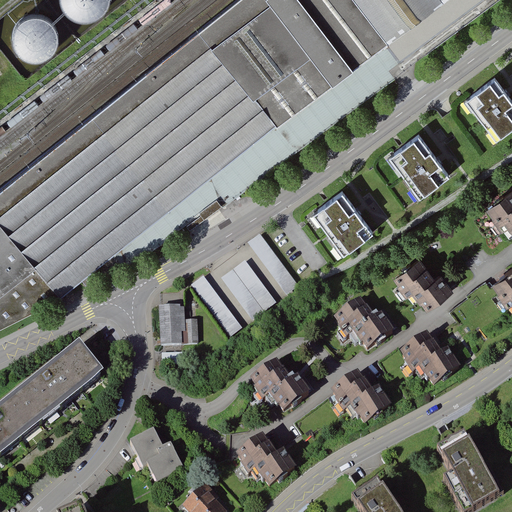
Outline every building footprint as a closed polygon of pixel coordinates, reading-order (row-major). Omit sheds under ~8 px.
[(0,329),(62,298),(445,0),(237,0),(204,26),(0,187),(0,329)] [(59,0),(61,5),(66,12),(72,17),(80,19),(89,19),(96,16),(103,11),(107,4),(108,0),(59,0)] [(15,50),(21,55),(27,58),(35,59),(42,57),(48,53),(53,47),(56,40),(56,33),(53,26),(49,20),(42,16),(35,14),(28,15),(21,18),(16,23),(12,29),(11,36),(12,43),(15,50)] [(511,100),(495,79),(466,101),(497,140),(511,128),(511,100)] [(428,137),(399,158),(427,198),(457,177),(428,137)] [(352,194),(324,214),(353,255),(381,234),(352,194)] [(511,196),(492,210),(507,233),(511,229),(511,196)] [(264,238),(250,247),(286,300),(300,291),(264,238)] [(424,256),(393,277),(407,297),(415,292),(427,309),(456,289),(445,272),(438,277),(424,256)] [(248,265),(223,282),(253,324),(278,307),(248,265)] [(511,271),(492,284),(503,300),(510,295),(511,298),(511,271)] [(207,279),(193,289),(230,342),(244,332),(207,279)] [(360,303),(332,321),(346,342),(354,337),(365,354),(394,335),(382,317),(376,322),(369,312),(367,313),(360,303)] [(188,308),(160,309),(162,350),(201,348),(200,323),(189,323),(188,308)] [(427,337),(396,358),(409,378),(418,372),(431,392),(461,372),(448,353),(441,357),(427,337)] [(79,347),(0,408),(0,457),(103,377),(79,347)] [(184,354),(163,354),(163,367),(184,367),(184,354)] [(277,363),(249,384),(263,404),(272,398),(283,414),(310,396),(298,380),(292,384),(277,363)] [(358,375),(327,395),(341,416),(351,410),(363,428),(391,409),(379,392),(373,396),(358,375)] [(153,434),(131,445),(143,470),(148,467),(156,485),(182,472),(170,448),(162,452),(153,434)] [(263,439),(235,458),(247,476),(257,470),(270,489),(297,471),(285,454),(279,458),(272,448),(270,449),(263,439)] [(457,480),(448,484),(462,511),(477,511),(502,500),(472,439),(444,453),(457,480)] [(397,511),(377,483),(352,501),(360,511),(397,511)] [(225,511),(204,489),(182,509),(185,511),(225,511)]
